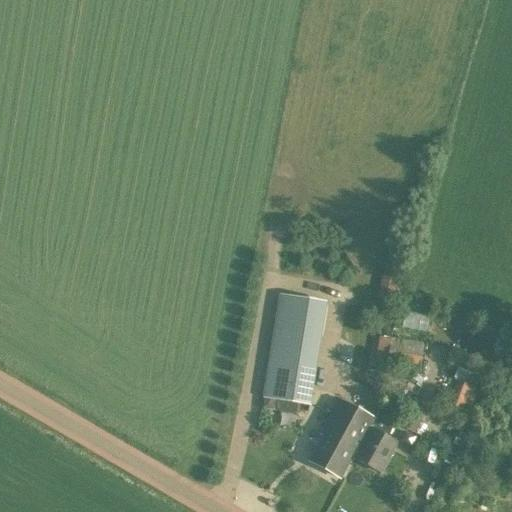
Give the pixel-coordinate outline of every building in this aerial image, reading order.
[(397,301),(401,281),(382,277),(377,296),(397,301)] [(310,406),(326,303),(279,295),(262,398),(263,398),(262,409),(298,415),(300,404),(310,406)] [(386,367),(418,372),(423,343),(418,343),(419,342),(405,340),(405,341),(390,339),(386,367)] [(463,410),(476,376),(458,369),(444,403),(463,410)] [(375,419),(339,399),(320,434),(323,436),(309,460),(340,478),(352,458),(354,459),(356,454),(370,428),(370,429),(375,419)] [(356,454),(354,459),(379,473),(397,442),(387,437),(396,422),(380,413),(376,419),(375,419),(370,429),(370,428),(356,454)]
